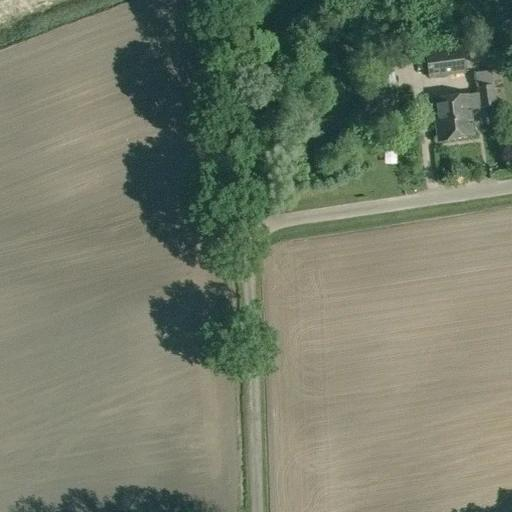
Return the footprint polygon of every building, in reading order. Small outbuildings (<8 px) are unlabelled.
[(428,79),(465,74),(462,48),(425,53),(428,79)] [(370,58),(373,90),(395,87),(392,56),(370,58)] [(477,88),(492,85),(491,72),(475,73),(477,88)] [(493,85),(492,85),(477,88),(476,88),(477,94),(431,100),(437,141),(474,136),(470,110),(496,106),(493,85)] [(367,114),(398,110),(396,94),(365,99),(367,114)]
